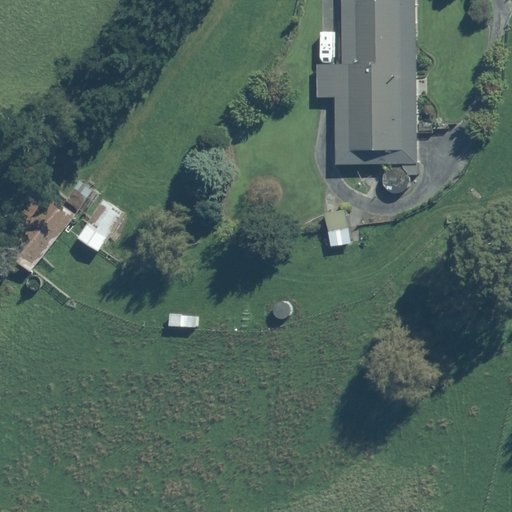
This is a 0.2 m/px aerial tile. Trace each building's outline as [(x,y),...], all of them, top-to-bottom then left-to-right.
[(404,163),(404,168),(410,175),(418,175),(415,0),(342,0),(344,64),(318,64),(318,97),(337,97),(338,164),(404,163)] [(380,182),(381,183),(381,186),(382,187),(382,188),(383,189),(384,190),(384,191),(385,192),(386,193),(387,193),(388,194),(389,194),(391,195),(392,195),(393,195),(394,195),(396,195),(397,195),(398,195),(399,195),(400,194),(402,194),(403,193),(404,192),(405,192),(405,191),(406,190),(407,189),(407,188),(408,187),(408,185),(409,184),(409,183),(409,182),(409,180),(409,179),(409,178),(408,177),(408,176),(407,174),(407,173),(406,172),(405,171),(404,171),(403,170),(402,169),(401,168),(400,168),(399,168),(398,167),(396,167),(395,167),(394,167),(393,167),(391,167),(390,168),(389,168),(388,169),(387,169),(386,170),(385,171),(384,172),(383,173),(383,174),(382,175),(382,176),(381,177),(381,178),(381,179),(380,181),(380,182)] [(75,234),(101,251),(126,213),(100,195),(75,234)] [(36,277),(79,217),(61,204),(18,264),(36,277)] [(347,207),(325,209),(329,247),(350,245),(347,207)] [(168,313),(167,326),(195,327),(196,314),(168,313)]
